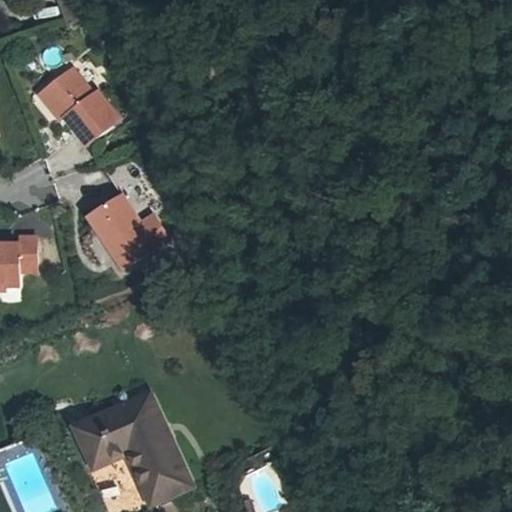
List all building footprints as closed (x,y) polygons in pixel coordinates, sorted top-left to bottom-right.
[(59,0),(66,26),(89,20),(83,0),(59,0)] [(62,119),(67,116),(89,143),(121,119),(99,91),(94,94),(74,68),(42,93),(62,119)] [(99,204),(104,212),(123,201),(150,190),(143,170),(117,179),(111,160),(83,169),(96,205),(99,204)] [(104,212),(88,221),(119,274),(167,245),(152,221),(140,228),(123,201),(104,212)] [(0,294),(2,294),(3,279),(19,279),(19,246),(3,246),(3,252),(0,252),(0,294)] [(94,478),(128,463),(150,511),(154,511),(193,495),(152,401),(75,436),(94,478)] [(273,465),(254,424),(215,431),(221,479),(273,465)]
